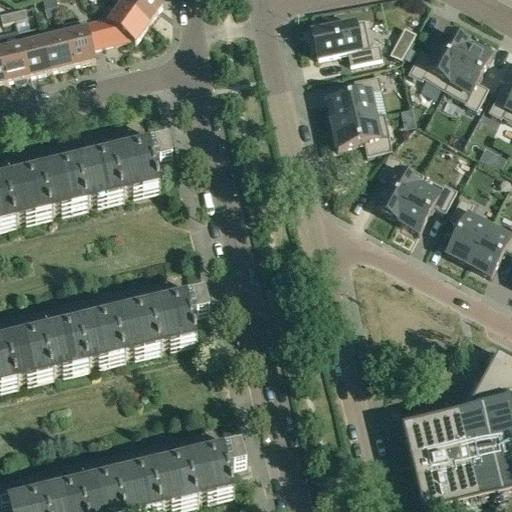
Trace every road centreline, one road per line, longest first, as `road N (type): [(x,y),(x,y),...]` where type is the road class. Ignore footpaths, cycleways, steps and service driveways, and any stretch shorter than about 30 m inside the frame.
road 1 (residential): [(194,71),(300,511)]
road 2 (residential): [(321,258),(256,6)]
road 3 (residential): [(511,333),(362,254),(321,258)]
road 4 (unclassified): [(0,116),(194,71)]
road 5 (unclassified): [(385,511),(346,346)]
